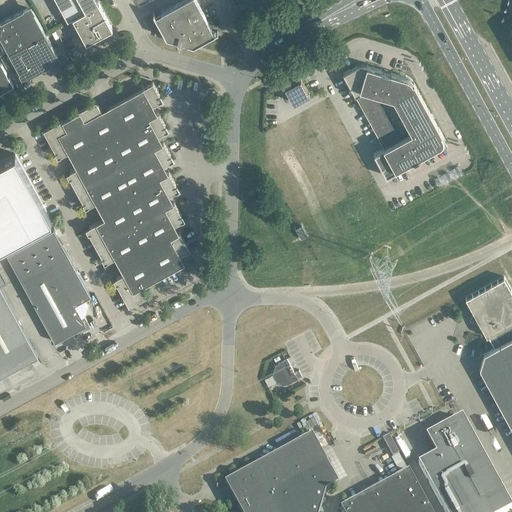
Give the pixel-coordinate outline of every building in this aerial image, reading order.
[(112,28),(96,0),(55,0),(67,21),(73,18),(86,43),(112,28)] [(195,0),(183,0),(154,16),(166,37),(176,40),(178,45),(183,42),(193,45),(214,34),(195,0)] [(23,10),(12,16),(0,22),(1,22),(0,22),(0,37),(8,51),(19,73),(20,73),(21,75),(22,76),(24,77),(26,77),(28,77),(30,76),(53,64),(53,63),(54,62),(56,61),(56,59),(57,57),(56,55),(56,53),(34,13),(32,11),(31,10),(29,9),(27,9),(25,9),(23,10)] [(0,92),(13,86),(0,61),(0,92)] [(343,73),(356,98),(384,148),(374,153),(386,176),(447,143),(414,83),(405,75),(367,64),(356,65),(343,73)] [(293,103),(309,94),(300,78),(284,87),(293,103)] [(162,100),(153,82),(101,110),(96,101),(78,110),(79,111),(62,121),(62,120),(43,130),(58,157),(68,152),(76,168),(67,173),(86,207),(95,202),(104,218),(86,228),(105,263),(114,257),(123,273),(114,279),(129,306),(147,295),(142,286),(184,263),(180,255),(189,249),(180,232),(179,233),(174,225),(184,219),(174,202),(173,203),(169,195),(178,190),(169,172),(168,173),(164,165),(173,160),(164,142),(162,143),(158,135),(168,130),(158,112),(157,113),(153,105),(162,100)] [(0,248),(51,220),(15,154),(0,161),(0,248)] [(301,226),(295,229),(301,239),(307,236),(301,226)] [(90,296),(54,229),(7,254),(55,342),(73,332),(75,336),(90,327),(77,303),(90,296)] [(511,292),(504,277),(465,298),(486,337),(487,336),(494,348),(484,353),(479,368),(511,428),(511,292)] [(0,376),(38,356),(0,286),(0,376)] [(287,358),(278,363),(277,364),(276,365),(275,366),(274,368),(273,369),(273,370),(273,372),(273,373),(273,375),(274,376),(274,377),(275,378),(276,380),(277,381),(278,382),(279,382),(281,383),(282,383),(283,383),(284,383),(286,383),(288,383),(289,382),(301,375),(299,370),(294,372),(287,358)] [(420,466),(444,511),(505,511),(511,509),(511,508),(463,419),(427,438),(437,457),(420,466)] [(399,454),(389,435),(382,439),(392,457),(399,454)] [(240,511),(319,511),(326,492),(338,485),(311,436),(230,480),(231,482),(224,485),(231,499),(233,499),(240,511)] [(430,511),(408,472),(340,509),(341,511),(430,511)]
